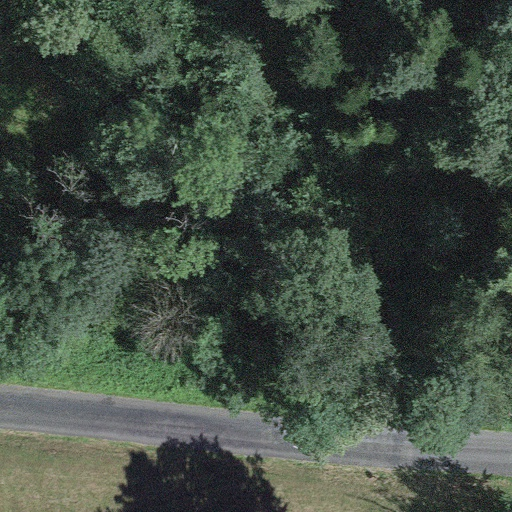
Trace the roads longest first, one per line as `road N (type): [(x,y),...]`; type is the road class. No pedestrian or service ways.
road 1 (unclassified): [(0,409),(511,451)]
road 2 (track): [(511,345),(489,331),(398,223),(321,153),(297,117),(253,0)]
